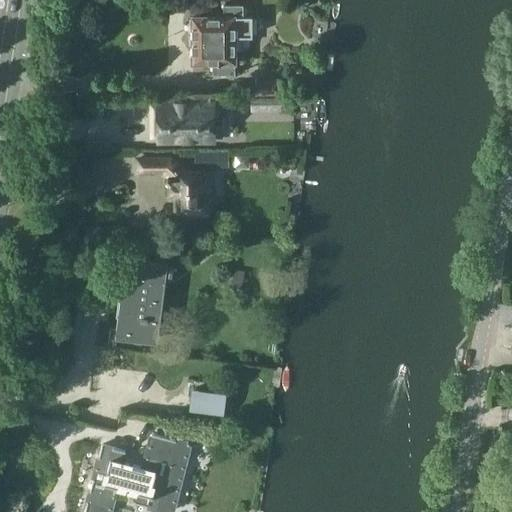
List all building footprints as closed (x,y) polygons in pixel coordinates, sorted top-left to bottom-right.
[(244,4),(225,4),(225,16),(194,17),(194,18),(189,23),(189,30),(194,35),(194,62),(214,62),(214,74),(236,74),(235,36),(253,36),(253,16),(244,16),(244,4)] [(280,77),(257,78),(258,93),(280,93),(280,77)] [(247,95),(248,111),(279,111),(280,95),(247,95)] [(216,97),(166,98),(166,110),(165,110),(165,120),(161,120),(162,124),(159,127),(159,133),(162,135),(162,139),(198,138),(198,137),(208,136),(207,109),(217,109),(216,97)] [(174,159),(139,159),(139,172),(164,172),(168,176),(168,177),(171,180),(171,200),(176,200),(177,209),(185,209),(185,214),(208,214),(208,187),(207,187),(206,170),(182,170),(182,167),(174,159)] [(225,393),(194,388),(191,408),(223,413),(225,393)] [(123,462),(126,451),(103,445),(94,479),(85,476),(82,488),(91,490),(85,511),(110,511),(117,485),(139,491),(136,502),(160,509),(175,450),(151,444),(145,468),(123,462)]
